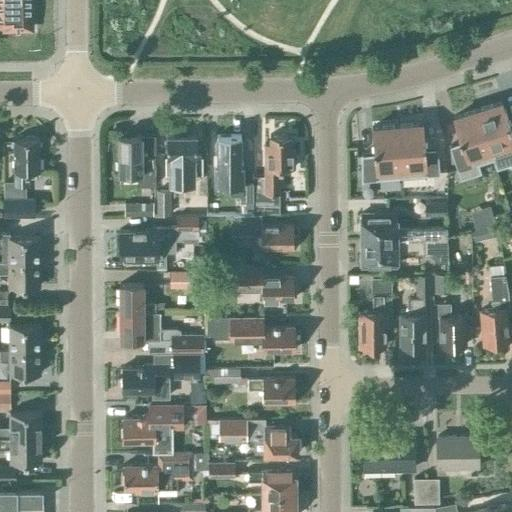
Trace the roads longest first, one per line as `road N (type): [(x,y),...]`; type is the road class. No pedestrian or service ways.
road 1 (residential): [(80,511),(76,94)]
road 2 (residential): [(329,388),(326,90)]
road 3 (residential): [(76,94),(326,90)]
road 4 (residential): [(326,90),(511,46)]
road 5 (residential): [(329,388),(511,386)]
road 6 (residential): [(330,511),(329,388)]
